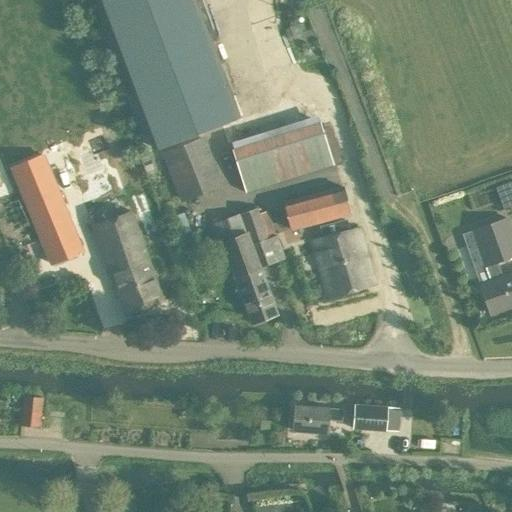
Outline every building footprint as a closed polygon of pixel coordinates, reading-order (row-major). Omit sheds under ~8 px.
[(171,0),(90,0),(150,145),(216,120),(171,0)] [(298,23),(289,27),(292,36),(302,33),(298,23)] [(219,139),(234,192),(323,167),(308,114),(219,139)] [(183,201),(221,186),(202,140),(164,154),(183,201)] [(43,155),(11,168),(24,198),(51,264),(82,251),(43,155)] [(511,205),(511,178),(495,184),(503,208),(511,205)] [(291,230),(348,214),(341,188),(284,203),(291,230)] [(260,267),(284,259),(275,236),(266,239),(255,208),(240,214),(246,233),(221,242),(251,324),(277,314),(260,267)] [(93,225),(125,315),(163,301),(130,212),(93,225)] [(183,213),(171,217),(178,236),(190,231),(183,213)] [(246,233),(240,214),(214,223),(221,242),(246,233)] [(511,272),(501,277),(496,261),(511,255),(511,235),(506,218),(472,230),(490,281),(480,285),(490,315),(511,307),(511,272)] [(322,238),(312,240),(327,298),(375,285),(359,228),(349,230),(347,221),(319,228),(322,238)] [(42,398),(24,396),(20,426),(38,428),(42,398)] [(386,406),(354,404),(352,428),(385,430),(386,406)] [(341,422),(342,411),(329,410),(329,409),(294,407),(292,431),(326,433),(327,421),(341,422)] [(268,431),(269,421),(260,420),(260,431),(268,431)]
